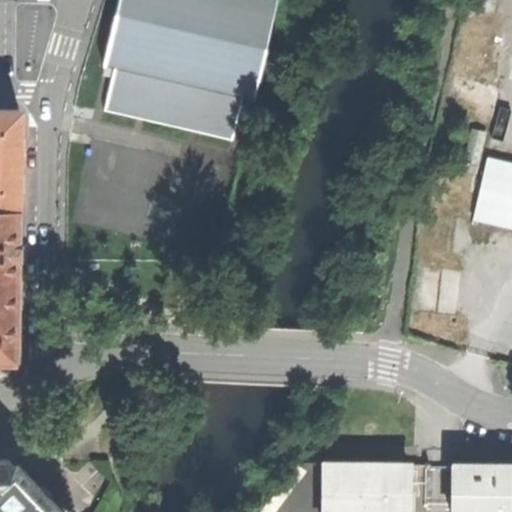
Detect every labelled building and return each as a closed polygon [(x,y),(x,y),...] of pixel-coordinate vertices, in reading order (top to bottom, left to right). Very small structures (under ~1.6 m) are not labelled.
[(232,139),(242,95),(252,98),(274,0),(117,0),(115,11),(103,64),(114,66),(104,110),(232,139)] [(464,0),(463,9),(493,16),(497,0),(464,0)] [(0,110),(0,209),(17,209),(17,155),(17,111),(0,110)] [(464,161),(477,164),(485,132),(472,129),(464,161)] [(472,218),(511,227),(511,163),(487,158),(472,218)] [(0,289),(16,290),(16,248),(17,209),(0,209),(0,289)] [(0,358),(15,359),(16,290),(0,289),(0,358)] [(0,482),(18,465),(12,460),(0,459),(0,482)] [(407,511),(408,463),(323,462),(322,511),(407,511)] [(511,511),(511,464),(488,464),(453,464),(451,511),(511,511)] [(0,511),(64,511),(18,465),(0,482),(0,511)]
